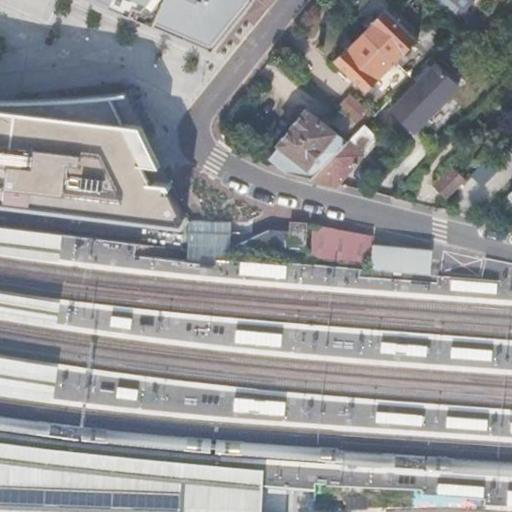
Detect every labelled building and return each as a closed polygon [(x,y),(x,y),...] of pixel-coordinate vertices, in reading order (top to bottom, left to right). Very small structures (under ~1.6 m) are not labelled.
[(214,51),(244,14),(254,0),(95,0),(172,33),(214,51)] [(472,0),(428,0),(450,18),(460,6),(465,10),(472,0)] [(378,18),(363,33),(395,65),(425,35),(393,3),(378,18)] [(363,33),(333,63),(365,95),(395,65),(363,33)] [(467,90),(441,63),(392,110),(418,137),(467,90)] [(185,219),(169,186),(153,184),(136,149),(149,143),(146,138),(126,95),(0,100),(0,207),(169,229),(169,243),(187,244),(187,229),(176,228),(176,226),(183,226),(180,222),(185,219)] [(348,97),(339,108),(362,128),(371,116),(348,97)] [(335,137),(307,113),(270,158),(286,172),(312,179),(362,130),(339,112),(329,124),(338,132),(335,137)] [(364,128),(362,130),(312,179),(337,186),(379,143),(364,128)] [(153,184),(169,186),(149,143),(136,149),(153,184)] [(500,171),(489,160),(467,182),(478,193),(500,171)] [(466,183),(454,171),(436,189),(448,201),(466,183)] [(196,223),(188,223),(188,230),(188,254),(197,254),(205,254),(213,255),(221,255),(229,255),(229,248),(229,239),(230,231),(230,229),(230,223),(196,223)] [(288,248),(306,248),(307,225),(289,224),(288,248)] [(64,237),(0,229),(0,257),(60,267),(64,237)] [(0,379),(19,383),(20,379),(21,374),(0,370),(0,309),(24,313),(24,309),(25,305),(0,300),(0,239),(29,244),(29,239),(30,235),(0,230),(0,379)] [(268,232),(229,248),(229,255),(285,255),(286,232),(268,232)] [(433,251),(374,247),(371,271),(421,276),(431,277),(433,251)] [(188,254),(185,484),(195,485),(201,486),(206,486),(211,487),(216,487),(217,487),(225,488),(226,411),(273,414),(273,410),(273,406),(226,403),(227,342),(274,345),(274,341),(274,336),(227,333),(229,273),(276,277),(277,273),(277,268),(229,264),(229,255),(221,255),(213,255),(205,254),(197,254),(188,254)] [(502,284),(453,280),(452,292),(501,296),(502,284)] [(62,301),(0,291),(0,318),(59,328),(62,301)] [(432,346),(383,342),(382,354),(431,357),(432,346)] [(496,351),(454,348),(454,360),(495,363),(496,351)] [(62,367),(0,356),(0,395),(57,404),(62,367)] [(288,404),(240,400),(239,412),(288,416),(288,404)] [(427,412),(379,409),(378,421),(427,424),(427,412)] [(492,416),(450,413),(449,425),(491,428),(492,416)] [(0,446),(0,462),(2,463),(57,470),(113,477),(181,484),(185,484),(195,485),(201,486),(206,486),(211,487),(216,487),(217,487),(225,488),(248,490),(265,491),(265,475),(180,467),(54,454),(0,446)] [(0,511),(247,511),(247,508),(248,490),(225,488),(217,487),(216,487),(211,487),(206,486),(201,486),(195,485),(185,484),(181,484),(113,477),(57,470),(2,463),(0,462),(0,511)] [(490,483),(441,479),(440,491),(489,495),(490,483)] [(387,491),(349,491),(349,507),(387,507),(387,491)]
